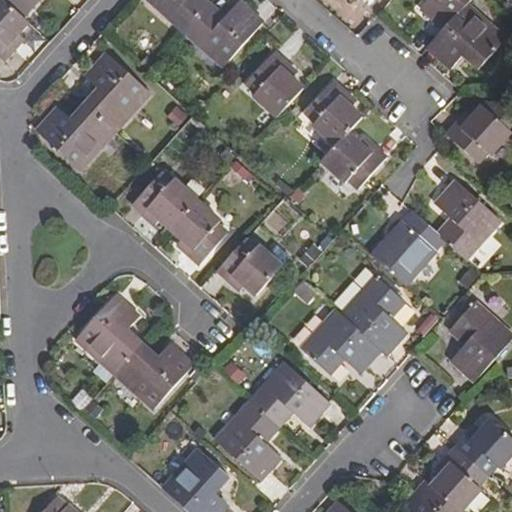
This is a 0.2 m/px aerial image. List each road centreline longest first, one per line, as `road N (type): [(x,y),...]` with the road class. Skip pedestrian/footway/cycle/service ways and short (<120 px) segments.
road 1 (residential): [(20,339),(8,162)]
road 2 (residential): [(425,86),(375,71),(297,0)]
road 3 (residential): [(110,0),(5,116)]
road 4 (residential): [(398,402),(293,511)]
road 5 (residential): [(153,511),(104,468),(28,462)]
road 6 (residential): [(115,252),(8,162)]
road 7 (residential): [(20,339),(53,317),(115,252)]
road 8 (residential): [(208,334),(115,252)]
road 9 (residential): [(28,462),(20,339)]
